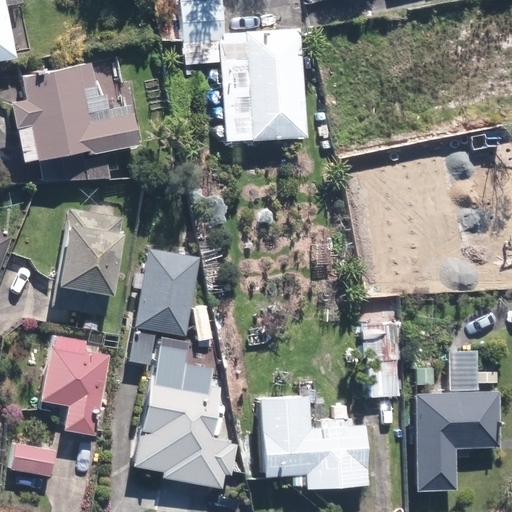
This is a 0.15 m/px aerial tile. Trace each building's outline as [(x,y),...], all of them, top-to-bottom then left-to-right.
[(0,0),(0,59),(15,57),(5,4),(21,2),(20,0),(0,0)] [(182,0),(186,62),(219,61),(223,141),(306,137),(299,28),(226,32),(224,0),(182,0)] [(455,99),(509,71),(504,62),(511,57),(511,1),(427,46),(455,99)] [(29,99),(16,101),(27,161),(41,158),(45,181),(113,178),(108,151),(142,144),(134,104),(110,109),(107,92),(99,93),(93,61),(25,74),(29,99)] [(358,81),(368,138),(415,130),(405,73),(358,81)] [(465,179),(479,249),(511,242),(511,133),(460,145),(461,148),(447,150),(453,182),(465,179)] [(54,306),(106,315),(110,294),(116,295),(127,234),(121,233),(123,217),(72,208),(54,306)] [(356,224),(356,241),(376,239),(375,224),(356,224)] [(0,270),(12,236),(0,231),(0,270)] [(119,345),(146,350),(153,316),(179,321),(193,243),(140,233),(119,345)] [(376,254),(379,289),(412,287),(409,251),(376,254)] [(196,307),(200,340),(214,338),(209,305),(196,307)] [(351,326),(356,398),(390,396),(387,362),(393,361),(391,323),(351,326)] [(131,461),(223,478),(231,435),(209,431),(217,386),(204,383),(208,364),(181,359),(186,334),(156,329),(131,461)] [(68,429),(95,434),(111,355),(87,350),(88,342),(59,336),(47,400),(72,405),(68,429)] [(414,395),(416,491),(456,490),(455,449),(499,447),(498,393),(481,394),(480,351),(452,351),(453,394),(414,395)] [(406,369),(405,385),(422,385),(423,369),(406,369)] [(304,473),(305,488),(369,483),(365,424),(343,425),(342,419),(320,421),(321,426),(306,427),(304,394),(255,398),(260,476),(304,473)] [(15,469),(51,476),(56,451),(20,445),(15,469)]
